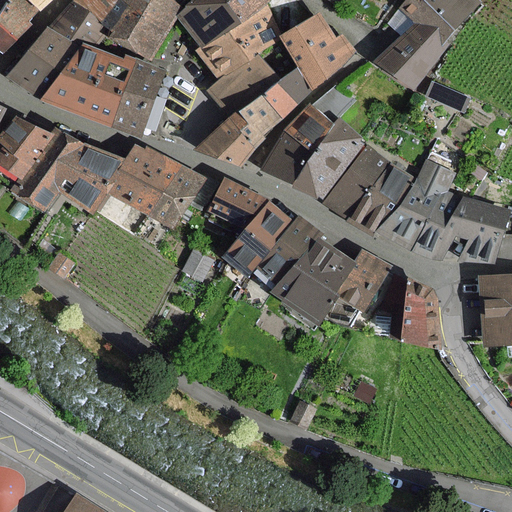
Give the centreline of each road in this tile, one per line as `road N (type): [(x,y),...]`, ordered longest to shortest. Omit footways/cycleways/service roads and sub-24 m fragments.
road 1 (residential): [(313,0),(372,43),(243,174)]
road 2 (residential): [(243,174),(420,269),(450,273)]
road 3 (primary): [(0,411),(165,511)]
road 4 (residential): [(0,89),(98,131),(180,152)]
road 5 (residential): [(511,421),(460,351),(450,273)]
